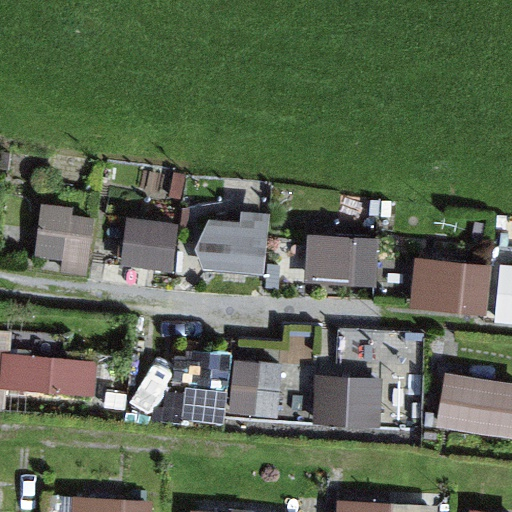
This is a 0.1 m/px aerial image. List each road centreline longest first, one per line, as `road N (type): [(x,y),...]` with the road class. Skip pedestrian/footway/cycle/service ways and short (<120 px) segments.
road 1 (track): [(395,456),(0,435)]
road 2 (track): [(389,313),(100,301),(0,279)]
